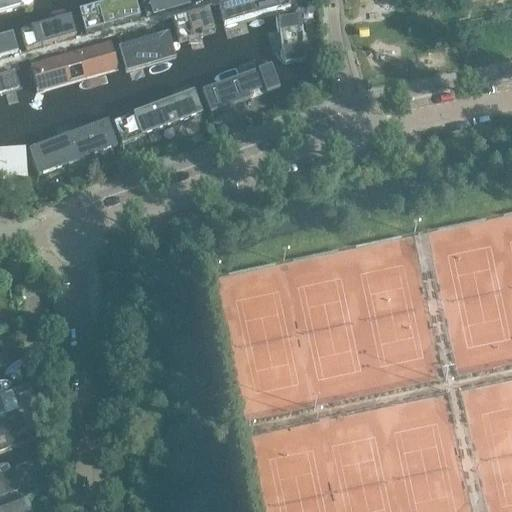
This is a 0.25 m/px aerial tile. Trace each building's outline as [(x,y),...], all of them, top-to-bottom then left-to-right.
[(0,0),(0,15),(35,6),(33,0),(0,0)] [(143,18),(137,0),(133,0),(78,16),(83,35),(143,18)] [(193,3),(191,0),(143,0),(148,16),(193,3)] [(293,10),(290,0),(237,0),(218,5),(224,28),(293,10)] [(210,11),(171,22),(179,47),(217,35),(210,11)] [(298,16),(279,18),(284,66),(304,64),(298,16)] [(76,37),(71,20),(20,35),(25,52),(76,37)] [(0,58),(20,52),(16,37),(0,41),(0,58)] [(176,64),(169,39),(117,54),(124,79),(176,64)] [(121,74),(112,44),(29,69),(37,98),(121,74)] [(294,88),(288,68),(204,95),(210,115),(294,88)] [(0,96),(21,91),(22,90),(23,89),(24,88),(25,87),(25,86),(25,85),(25,83),(23,77),(23,76),(22,75),(21,74),(20,73),(19,73),(18,73),(16,73),(0,77),(0,96)] [(207,115),(199,93),(118,123),(127,146),(207,115)] [(249,116),(245,105),(237,108),(241,119),(249,116)] [(109,121),(28,151),(38,179),(119,149),(109,121)] [(199,135),(196,123),(183,126),(187,139),(199,135)] [(25,152),(0,152),(0,180),(26,180),(25,152)] [(113,378),(112,367),(101,368),(102,379),(113,378)] [(14,389),(0,394),(0,417),(22,410),(14,389)] [(0,425),(0,452),(33,440),(24,417),(0,425)] [(0,499),(26,490),(20,472),(0,478),(0,499)] [(0,508),(0,511),(32,511),(27,498),(0,508)]
